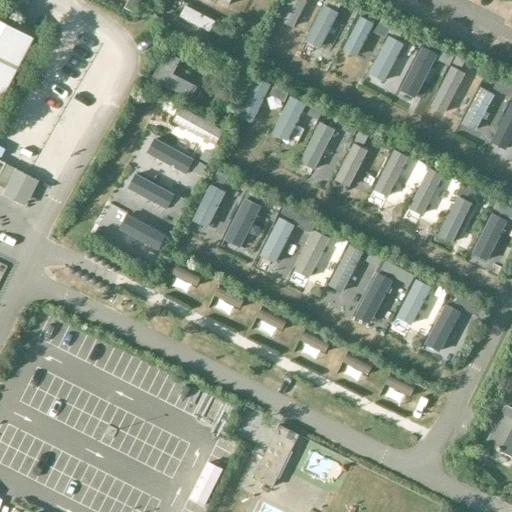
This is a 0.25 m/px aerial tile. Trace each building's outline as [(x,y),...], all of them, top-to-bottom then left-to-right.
[(303,0),(288,0),(279,19),(290,25),(303,0)] [(337,11),(323,4),(304,42),(318,49),(337,11)] [(214,20),(184,5),(178,16),(209,31),(214,20)] [(373,23),(359,16),(342,49),(355,56),(373,23)] [(0,102),(34,38),(0,19),(0,102)] [(402,43),(388,36),(369,73),(383,81),(402,43)] [(436,53),(422,46),(400,89),(414,96),(436,53)] [(180,57),(164,49),(148,79),(186,99),(194,84),(171,73),(180,57)] [(462,72),(451,66),(431,106),(441,111),(462,72)] [(267,83),(255,77),(237,115),(249,121),(267,83)] [(493,94),(479,88),(461,123),(474,129),(493,94)] [(303,103),(291,96),(272,131),(284,138),(303,103)] [(511,135),(511,102),(491,142),(505,149),(511,135)] [(223,130),(180,106),(173,119),(216,144),(223,130)] [(320,121),(300,159),(314,166),(334,129),(320,121)] [(192,158),(153,137),(145,152),(184,173),(192,158)] [(365,148),(353,142),(337,176),(349,182),(365,148)] [(405,156),(393,150),(374,189),(386,195),(405,156)] [(440,174),(427,168),(408,207),(421,214),(440,174)] [(175,194),(135,173),(126,186),(166,207),(175,194)] [(224,190),(210,184),(192,221),(206,227),(224,190)] [(470,202),(457,196),(437,236),(450,243),(470,202)] [(261,205),(245,197),(224,238),(240,246),(261,205)] [(505,220),(491,212),(471,255),(484,261),(505,220)] [(166,235),(125,213),(117,229),(158,250),(166,235)] [(293,225),(278,217),(260,255),(274,262),(293,225)] [(361,252),(347,245),(327,285),(341,292),(361,252)] [(200,276),(174,264),(170,273),(196,285),(200,276)] [(390,278),(377,271),(353,317),(367,324),(390,278)] [(430,286),(416,279),(396,319),(410,326),(430,286)] [(245,296),(220,283),(214,295),(239,308),(245,296)] [(459,309),(444,302),(424,344),(438,351),(459,309)] [(287,318),(262,305),(256,317),(281,330),(287,318)] [(330,341),(304,329),(300,340),(325,352),(330,341)] [(373,363),(347,350),(341,361),(367,374),(373,363)] [(416,383),(389,370),(383,383),(410,396),(416,383)] [(503,414),(487,444),(511,456),(511,408),(506,406),(502,413),(503,414)] [(272,487),(298,434),(279,424),(252,477),(272,487)]
